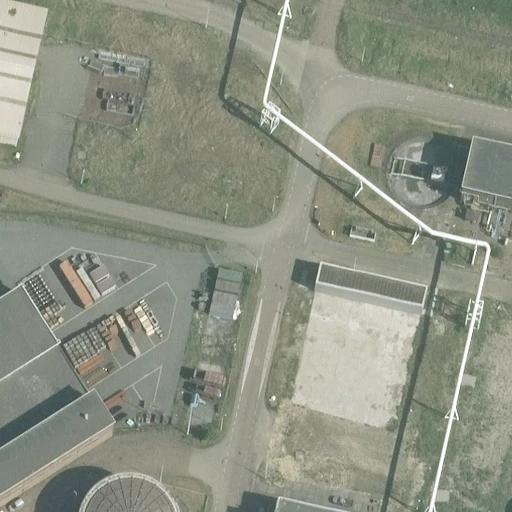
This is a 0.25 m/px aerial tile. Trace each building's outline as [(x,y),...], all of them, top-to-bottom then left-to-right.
[(0,0),(0,144),(15,148),(18,133),(21,118),(34,61),(38,44),(40,35),(41,30),(46,9),(4,0),(0,0)] [(511,162),(469,153),(459,201),(511,213),(511,162)] [(478,216),(466,213),(464,220),(477,223),(478,216)] [(315,285),(314,290),(420,314),(422,308),(425,295),(423,295),(422,294),(414,293),(338,276),(332,274),(320,272),(318,271),(315,285)] [(0,506),(111,437),(21,295),(0,307),(0,506)] [(169,511),(167,509),(160,503),(152,498),(143,495),(134,494),(124,494),(115,497),(106,500),(99,506),(92,511),(169,511)]
